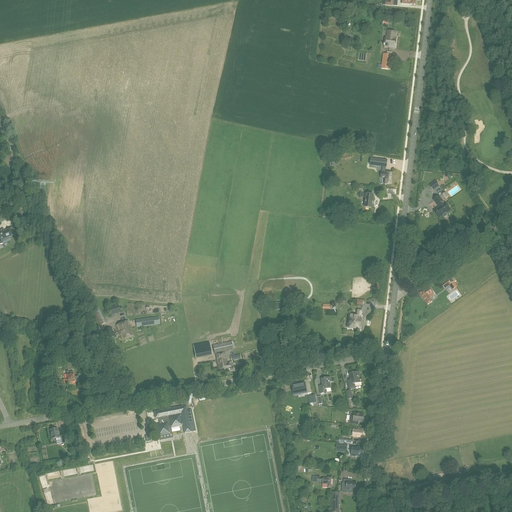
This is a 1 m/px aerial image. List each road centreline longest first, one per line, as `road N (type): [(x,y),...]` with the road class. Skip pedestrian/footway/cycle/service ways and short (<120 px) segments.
road 1 (residential): [(11,424),(387,353)]
road 2 (tertiary): [(395,298),(430,0)]
road 3 (tertiary): [(370,511),(387,353)]
road 4 (unclassified): [(395,298),(511,212)]
